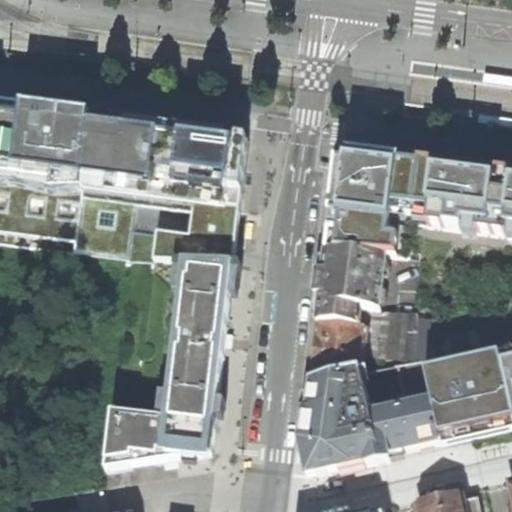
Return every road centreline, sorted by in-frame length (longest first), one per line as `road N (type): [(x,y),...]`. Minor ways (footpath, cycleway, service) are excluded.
road 1 (tertiary): [(268,481),(306,128)]
road 2 (residential): [(511,460),(287,511)]
road 3 (residential): [(268,481),(98,508)]
road 4 (secondary): [(363,7),(511,27)]
road 5 (tertiary): [(306,128),(325,69),(363,7)]
road 6 (tertiary): [(306,128),(321,1)]
